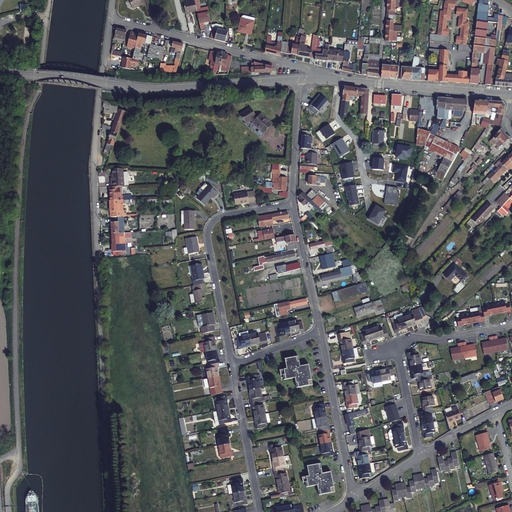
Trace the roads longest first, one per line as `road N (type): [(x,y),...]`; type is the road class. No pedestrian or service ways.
road 1 (tertiary): [(0,73),(158,90),(297,79)]
road 2 (residential): [(292,203),(211,223),(229,365)]
road 3 (residential): [(325,79),(108,20)]
road 4 (tertiary): [(511,94),(341,80)]
road 5 (residential): [(319,330),(355,496)]
road 6 (residential): [(229,365),(259,511)]
road 7 (residential): [(292,203),(319,330)]
road 8 (residential): [(297,79),(292,203)]
road 9 (residential): [(395,346),(511,324)]
